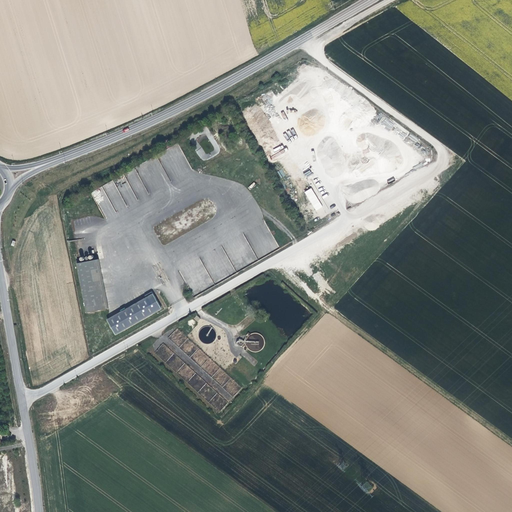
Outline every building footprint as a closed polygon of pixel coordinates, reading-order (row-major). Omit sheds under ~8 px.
[(311,188),(304,192),(316,211),(323,206),(311,188)] [(77,263),(87,313),(108,308),(99,259),(77,263)] [(146,298),(107,320),(116,335),(162,309),(152,292),(145,296),(146,298)] [(203,327),(202,328),(201,328),(200,329),(199,331),(199,332),(198,333),(198,335),(198,336),(199,338),(199,340),(200,341),(201,341),(202,342),(203,343),(204,344),(206,344),(207,344),(208,344),(210,344),(211,343),(212,343),(213,342),(214,341),(215,340),(216,338),(216,337),(216,335),(216,334),(216,333),(216,332),(215,331),(215,330),(214,329),(213,328),(212,327),(211,327),(210,327),(210,326),(209,326),(208,326),(206,326),(205,326),(204,327),(203,327)] [(265,341),(265,340),(264,338),(264,337),(263,336),(262,335),(261,335),(260,334),(259,333),(258,333),(257,333),(255,333),(254,333),(253,333),(252,333),(251,334),(250,335),(249,335),(248,336),(247,337),(247,338),(246,339),(246,340),(246,342),(246,343),(246,344),(246,345),(247,346),(247,348),(248,349),(249,349),(250,350),(251,351),(252,351),(253,352),(254,352),(255,352),(257,352),(258,352),(259,351),(260,351),(261,350),(262,350),(263,349),(263,348),(264,347),(265,346),(265,344),(265,343),(265,342),(265,341)]
